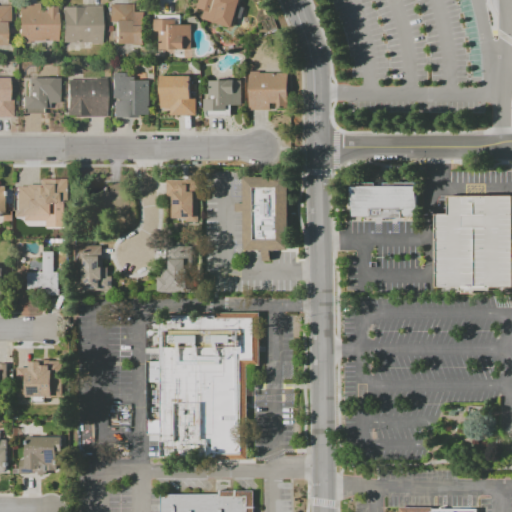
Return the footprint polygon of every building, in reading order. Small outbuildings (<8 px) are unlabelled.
[(197,7),(198,0),(240,0),(232,28),(202,18),(205,10),(197,7)] [(22,43),(22,38),(18,38),(18,4),(39,3),(39,10),(45,10),(45,5),(57,5),(57,40),(29,41),(29,43),(22,43)] [(114,44),(114,22),(108,22),(108,4),(135,4),(135,12),(144,12),(144,44),(114,44)] [(0,45),(0,6),(10,6),(10,23),(5,23),(5,45),(0,45)] [(62,43),(62,8),(78,7),(78,6),(101,6),(101,44),(90,44),(90,43),(62,43)] [(160,49),(160,31),(154,31),(154,20),(176,20),(176,25),(192,25),(192,49),(160,49)] [(250,110),(250,71),(261,71),(261,73),(289,73),(289,102),(288,102),(288,108),(277,108),(277,103),(271,103),(271,110),(250,110)] [(114,118),(114,101),(118,101),(118,98),(111,98),(111,73),(126,73),(126,76),(136,76),(136,80),(150,80),(150,115),(141,115),(141,117),(114,118)] [(162,108),(161,76),(191,76),(192,99),(196,98),(197,115),(171,116),(171,108),(162,108)] [(67,116),(66,80),(94,80),(94,77),(105,77),(106,117),(75,117),(75,115),(67,116)] [(0,78),(7,78),(7,100),(12,100),(12,117),(0,117),(0,78)] [(21,109),(21,96),(26,96),(26,78),(57,78),(58,103),(49,103),(49,108),(21,109)] [(205,99),(210,99),(210,81),(242,81),(242,105),(231,106),(231,115),(227,115),(206,115),(206,111),(205,111),(205,99)] [(245,177),(245,250),(263,250),(263,260),(272,260),(272,250),(290,249),(289,177),(245,177)] [(172,218),(172,196),(167,196),(167,180),(185,180),(185,179),(199,179),(199,222),(186,222),(186,218),(172,218)] [(33,217),(33,187),(45,187),(45,182),(67,182),(66,206),(47,206),(47,213),(44,213),(44,218),(33,217)] [(353,183),(376,183),(376,187),(385,187),(385,183),(418,183),(418,216),(402,216),(402,218),(370,218),(370,216),(353,216),(353,183)] [(511,196),(511,288),(434,288),(434,213),(448,213),(448,196),(511,196)] [(57,226),(57,213),(67,212),(67,226),(57,226)] [(79,283),(79,263),(75,263),(75,245),(102,245),(102,258),(103,258),(103,267),(108,267),(108,276),(112,276),(112,290),(85,290),(85,283),(79,283)] [(157,277),(161,277),(161,268),(166,268),(165,259),(166,259),(166,246),(182,246),(182,247),(192,246),(192,264),(191,265),(191,292),(157,292),(157,277)] [(43,272),(43,252),(54,252),(54,272),(58,272),(58,289),(59,289),(59,295),(43,295),(43,287),(27,287),(27,272),(43,272)] [(162,313),(259,313),(259,363),(248,363),(248,460),(162,460),(162,313)] [(21,387),(21,364),(37,364),(38,370),(57,370),(56,387),(21,387)] [(0,365),(10,365),(10,392),(4,392),(4,402),(0,402),(0,365)] [(10,441),(10,451),(10,471),(8,471),(7,473),(2,473),(1,471),(1,475),(0,474),(0,432),(4,432),(3,441),(10,441)] [(62,437),(62,452),(57,452),(57,470),(55,470),(55,471),(47,471),(47,475),(39,476),(39,473),(29,473),(29,475),(20,475),(20,459),(26,459),(26,445),(28,445),(28,437),(62,437)] [(162,511),(162,494),(219,494),(219,490),(253,490),(253,511),(162,511)]
